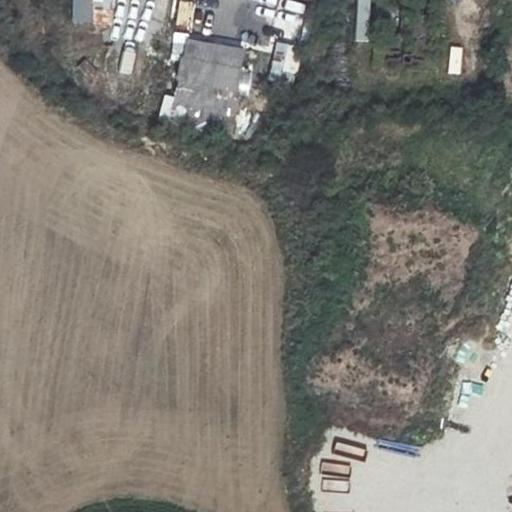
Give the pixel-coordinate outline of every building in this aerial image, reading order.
[(79,0),(72,0),(73,23),(92,22),(90,0),(79,0)] [(274,36),(290,40),(301,3),(292,0),(288,16),(280,13),(274,36)] [(232,117),(243,52),(184,40),(169,104),(232,117)] [(267,84),(294,86),(298,45),(270,43),(267,84)] [(434,243),(474,267),(485,249),(473,242),(494,207),(467,190),(434,243)] [(511,287),(476,269),(462,295),(511,321),(511,319),(511,287)]
